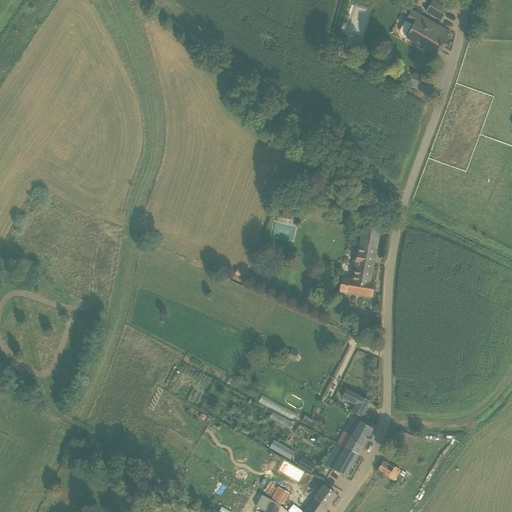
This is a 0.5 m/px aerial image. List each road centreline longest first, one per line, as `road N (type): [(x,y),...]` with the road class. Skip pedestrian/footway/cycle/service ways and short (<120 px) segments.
road 1 (unclassified): [(338,511),(372,459),(385,417),(394,243),(468,0)]
road 2 (track): [(385,417),(471,417),(511,376)]
